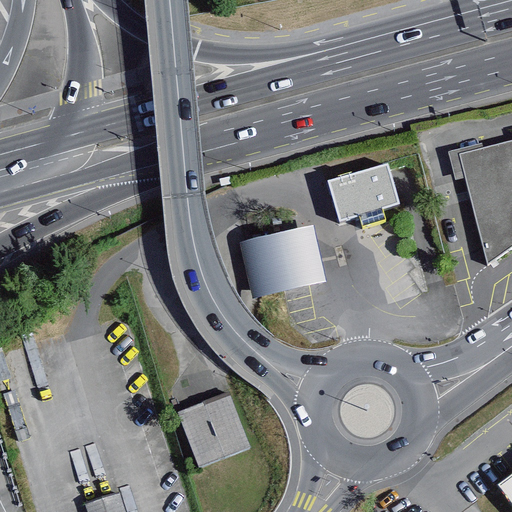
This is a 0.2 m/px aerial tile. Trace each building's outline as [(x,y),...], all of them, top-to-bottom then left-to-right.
[(482,143),(449,152),(457,180),(466,178),(488,265),(511,247),(511,139),(483,147),(482,143)] [(388,163),(327,181),(339,221),(361,215),(364,226),(386,220),(383,209),(400,204),(388,163)] [(314,225),(239,242),(252,298),(326,282),(314,225)] [(181,416),(202,466),(250,446),(230,396),(181,416)] [(511,474),(498,485),(511,503),(511,474)] [(90,506),(91,511),(123,511),(119,497),(90,506)]
